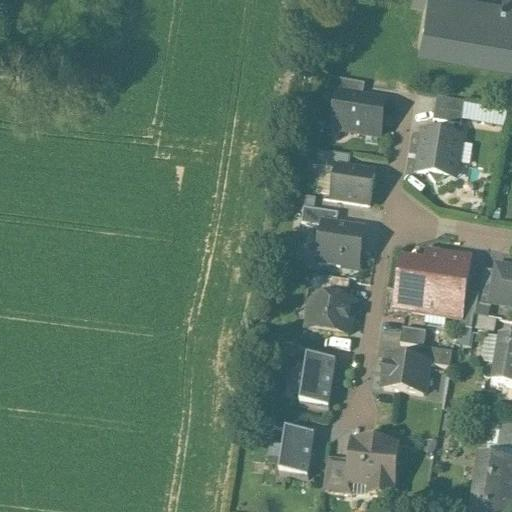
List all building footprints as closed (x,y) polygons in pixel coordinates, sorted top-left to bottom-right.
[(511,0),(407,0),(407,2),(421,4),(414,45),(511,61),(511,0)] [(365,88),(330,82),(327,98),(339,100),(339,99),(363,103),(365,88)] [(363,103),(339,99),(339,100),(334,127),(351,129),(350,134),(364,136),(364,137),(381,139),(386,107),(363,103)] [(465,105),(437,101),(434,124),(461,129),(465,105)] [(461,141),(424,135),(418,176),(430,178),(430,179),(435,186),(457,170),(461,141)] [(351,160),(316,155),(313,170),(337,174),(338,172),(349,174),(351,160)] [(349,174),(338,172),(337,174),(332,205),(370,210),(375,178),(349,174)] [(339,218),(304,213),(302,228),(324,232),(325,228),(337,230),(339,218)] [(337,230),(325,228),(324,232),(319,267),(344,271),(345,267),(361,270),(364,253),(359,252),(362,234),(337,230)] [(471,265),(427,258),(425,269),(404,266),(396,314),(460,323),(462,324),(466,296),(471,265)] [(511,271),(499,269),(497,269),(496,275),(491,306),(511,309),(511,271)] [(496,275),(484,273),(480,298),(478,308),(490,310),(491,306),(496,275)] [(350,286),(315,280),(312,301),(314,300),(347,305),(350,286)] [(480,298),(466,296),(462,324),(460,323),(459,331),(472,334),(475,320),(476,320),(478,313),(478,308),(480,298)] [(347,305),(314,300),(309,334),(349,340),(354,306),(347,305)] [(497,324),(476,320),(475,331),(495,335),(497,324)] [(427,336),(403,333),(400,348),(424,352),(427,336)] [(511,343),(498,341),(490,387),(511,390),(511,343)] [(300,349),(285,346),(283,358),(299,361),(300,349)] [(453,356),(424,352),(422,366),(429,367),(429,369),(450,372),(453,356)] [(422,366),(389,361),(388,372),(387,372),(386,374),(387,374),(386,381),(385,381),(385,383),(386,383),(384,393),(424,400),(429,369),(429,367),(422,366)] [(337,367),(308,362),(301,410),(330,414),(337,367)] [(511,425),(502,424),(500,437),(511,438),(511,425)] [(316,440),(287,436),(280,479),(309,484),(316,440)] [(511,438),(500,437),(498,450),(511,452),(511,438)] [(424,440),(423,474),(456,475),(457,441),(424,440)] [(384,449),(384,448),(369,447),(369,448),(354,446),(350,488),(371,490),(370,499),(393,502),(394,492),(398,451),(384,449)] [(511,498),(511,466),(479,461),(473,494),(511,500),(511,498)] [(352,469),(327,466),(324,498),(354,501),(355,489),(350,488),(352,469)] [(509,511),(511,500),(473,494),(469,511),(509,511)]
